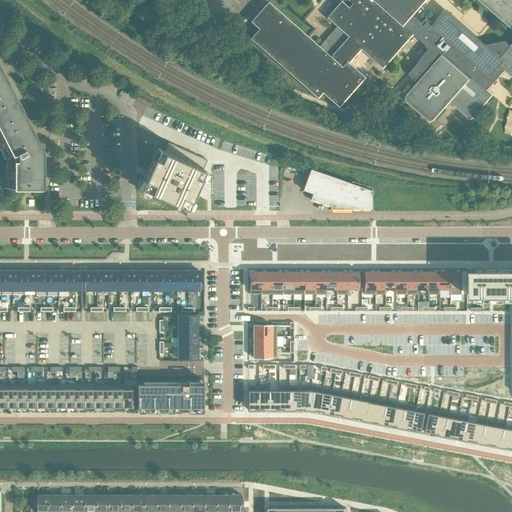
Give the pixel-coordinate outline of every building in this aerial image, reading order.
[(259,29),(250,38),(317,98),(322,92),(338,106),(360,81),(364,77),(348,62),(360,49),(382,68),(405,42),(407,40),(412,34),(424,45),(416,54),(420,58),(411,69),(407,73),(417,82),(407,94),(406,95),(406,97),(406,99),(406,100),(407,101),(420,113),(427,119),(429,120),(430,120),(431,120),(432,120),(434,119),(435,119),(444,108),(450,101),(471,120),(492,95),(493,94),(487,89),(504,70),(511,76),(511,0),(479,0),(511,28),(511,43),(510,46),(504,40),(485,45),(479,39),(453,17),(437,20),(433,25),(425,18),(420,23),(410,14),(422,0),(348,0),(352,3),(348,7),(341,1),(326,17),(338,28),(320,48),(308,37),(268,2),(250,21),(259,29)] [(0,112),(3,118),(15,111),(0,81),(0,112)] [(32,144),(15,111),(3,118),(0,112),(0,143),(7,158),(11,156),(12,158),(12,160),(8,160),(8,188),(1,188),(2,189),(36,189),(36,164),(36,152),(41,151),(39,147),(43,146),(43,142),(40,140),(36,142),(32,144)] [(157,148),(140,186),(186,207),(207,160),(168,142),(164,151),(157,148)] [(371,209),(371,191),(310,169),(303,190),(312,193),(310,199),(330,206),(330,209),(371,209)] [(511,268),(476,269),(470,269),(470,296),(511,295),(511,268)] [(12,271),(1,271),(1,290),(12,290),(12,271)] [(23,271),(12,271),(12,290),(23,290),(23,271)] [(35,271),(23,271),(23,290),(35,290),(35,271)] [(46,290),(46,271),(35,271),(35,290),(46,290)] [(58,290),(58,271),(46,271),(46,290),(58,290)] [(69,290),(69,271),(58,271),(58,290),(69,290)] [(81,290),(81,271),(69,271),(69,290),(81,290)] [(96,271),(84,271),(84,290),(96,290),(96,271)] [(108,290),(108,271),(96,271),(96,290),(108,290)] [(119,290),(119,271),(108,271),(108,290),(119,290)] [(130,290),(130,271),(119,271),(119,290),(130,290)] [(142,290),(142,271),(130,271),(130,290),(142,290)] [(153,271),(142,271),(142,290),(153,290),(153,271)] [(165,290),(165,271),(153,271),(153,290),(165,290)] [(176,290),(176,271),(165,271),(165,290),(176,290)] [(187,290),(187,271),(176,271),(176,290),(187,290)] [(199,290),(199,271),(187,271),(187,290),(199,290)] [(261,271),(249,271),(249,294),(261,294),(261,271)] [(272,271),(261,271),(261,294),(272,294),(272,271)] [(282,271),(272,271),(272,294),(282,294),(282,271)] [(293,271),(282,271),(282,294),(293,294),(293,271)] [(304,271),(293,271),(293,294),(304,294),(304,271)] [(315,271),(304,271),(304,294),(315,294),(315,271)] [(326,271),(315,271),(315,294),(326,294),(326,271)] [(336,271),(326,271),(326,294),(326,289),(336,289),(336,294),(336,271)] [(347,271),(336,271),(336,294),(347,294),(347,271)] [(359,271),(347,271),(347,294),(348,294),(348,289),(358,289),(359,271)] [(375,271),(363,271),(363,294),(375,294),(375,271)] [(386,271),(375,271),(375,294),(386,294),(386,271)] [(396,271),(386,271),(386,294),(386,289),(396,289),(396,294),(396,271)] [(407,271),(396,271),(396,294),(407,294),(407,271)] [(418,271),(407,271),(407,294),(418,294),(418,271)] [(429,271),(418,271),(418,294),(419,294),(419,289),(428,289),(428,294),(429,294),(429,271)] [(440,271),(429,271),(429,294),(440,294),(440,271)] [(450,271),(440,271),(440,294),(440,297),(450,297),(450,294),(450,271)] [(462,271),(450,271),(450,294),(451,294),(451,300),(462,300),(462,294),(462,271)] [(197,315),(178,315),(178,326),(197,326),(197,315)] [(277,325),(253,325),(253,336),(277,336),(277,325)] [(197,326),(178,326),(178,337),(197,337),(197,326)] [(277,336),(253,336),(253,347),(277,347),(277,336)] [(197,337),(178,337),(178,348),(197,348),(197,337)] [(277,347),(253,347),(253,358),(277,358),(277,347)] [(178,348),(178,359),(197,359),(197,348),(178,348)] [(181,384),(137,384),(137,408),(139,408),(139,407),(145,407),(145,408),(145,407),(151,407),(151,408),(153,408),(153,407),(159,407),(159,408),(160,408),(160,407),(166,407),(166,408),(167,408),(167,407),(173,407),(173,408),(174,408),(174,407),(180,407),(180,408),(182,408),(182,407),(188,407),(188,412),(203,412),(203,410),(203,381),(188,381),(188,384),(181,384)] [(17,384),(8,384),(8,407),(17,407),(17,384)] [(27,384),(17,384),(17,407),(27,407),(27,384)] [(36,384),(27,384),(27,407),(36,407),(36,384)] [(46,384),(36,384),(36,407),(46,407),(46,384)] [(56,384),(46,384),(46,407),(56,407),(56,384)] [(65,384),(56,384),(56,407),(65,407),(65,384)] [(75,384),(65,384),(65,407),(75,407),(75,384)] [(84,384),(75,384),(75,407),(84,407),(84,384)] [(94,384),(84,384),(84,407),(94,407),(94,384)] [(104,384),(94,384),(94,407),(104,407),(104,384)] [(113,384),(104,384),(104,407),(113,407),(113,384)] [(123,384),(113,384),(113,407),(123,407),(123,384)] [(133,384),(123,384),(123,407),(133,407),(133,384)] [(258,385),(248,385),(248,410),(258,410),(258,385)] [(268,385),(258,385),(258,410),(268,410),(268,385)] [(269,385),(268,385),(268,410),(279,410),(279,385),(278,385),(278,390),(269,390),(269,385)] [(289,385),(279,385),(279,410),(289,410),(289,385)] [(299,385),(289,385),(289,410),(299,410),(299,385)] [(311,385),(299,385),(299,410),(309,410),(311,385)] [(311,385),(309,410),(318,412),(323,387),(311,385)] [(323,387),(318,412),(327,413),(332,389),(323,387)] [(332,389),(327,413),(337,415),(341,391),(332,389)] [(341,391),(337,415),(346,417),(351,393),(341,391)] [(351,393),(346,417),(356,419),(360,395),(351,393)] [(360,395),(356,419),(365,421),(370,397),(360,395)] [(370,397),(365,421),(375,422),(379,398),(370,397)] [(379,398),(375,422),(384,424),(389,400),(379,398)] [(389,400),(384,424),(393,426),(398,402),(389,400)] [(398,402),(393,426),(403,428),(407,404),(398,402)] [(407,404),(403,428),(412,430),(417,406),(407,404)] [(417,406),(412,430),(422,432),(427,407),(417,406)] [(430,408),(426,432),(436,434),(440,410),(430,408)] [(459,414),(454,438),(464,440),(468,416),(470,410),(460,408),(459,414)] [(440,410),(436,434),(445,436),(450,412),(440,410)] [(450,412),(445,436),(454,438),(459,414),(450,412)] [(468,416),(464,440),(473,441),(478,417),(477,417),(476,422),(468,420),(469,416),(468,416)] [(478,417),(473,441),(483,443),(487,419),(478,417)] [(487,419),(483,443),(492,445),(497,421),(487,419)] [(497,421),(492,445),(502,447),(506,423),(497,421)] [(506,423),(502,447),(511,449),(511,443),(511,428),(506,428),(507,423),(506,423)] [(48,511),(48,495),(36,495),(36,511),(48,511)] [(60,511),(60,495),(48,495),(48,511),(60,511)] [(72,511),(72,495),(60,495),(60,511),(72,511)] [(84,511),(84,495),(72,495),(72,511),(84,511)] [(96,511),(96,495),(84,495),(84,511),(96,511)] [(108,511),(108,495),(96,495),(96,511),(108,511)] [(120,511),(120,495),(108,495),(108,511),(120,511)] [(132,511),(132,495),(120,495),(120,511),(132,511)] [(144,511),(144,495),(132,495),(132,511),(144,511)] [(156,511),(156,495),(144,495),(144,511),(156,511)] [(168,511),(168,495),(156,495),(156,511),(168,511)] [(180,511),(180,495),(168,495),(168,511),(180,511)] [(192,511),(192,495),(180,495),(180,511),(192,511)] [(204,511),(204,495),(192,495),(192,511),(204,511)] [(216,511),(216,495),(204,495),(204,511),(216,511)] [(228,511),(228,495),(216,495),(216,511),(228,511)] [(240,511),(241,495),(228,495),(228,511),(240,511)]
